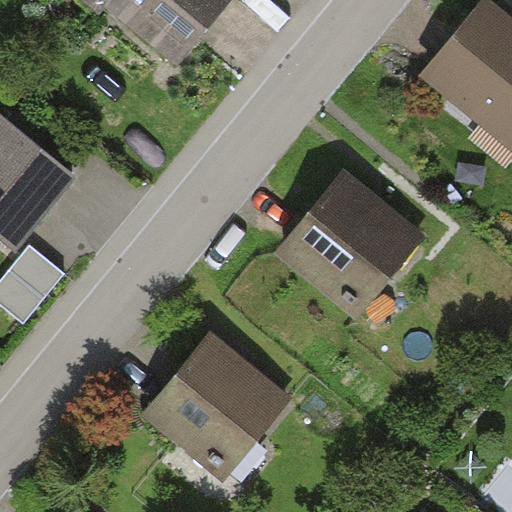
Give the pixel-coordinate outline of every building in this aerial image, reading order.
[(246,0),(101,0),(189,71),(246,0)] [(511,28),(486,7),(421,86),(511,160),(511,28)] [(86,181),(0,112),(0,238),(25,258),(86,181)] [(418,249),(342,186),(283,257),(359,319),(418,249)] [(286,412),(210,351),(148,427),(223,488),(286,412)]
